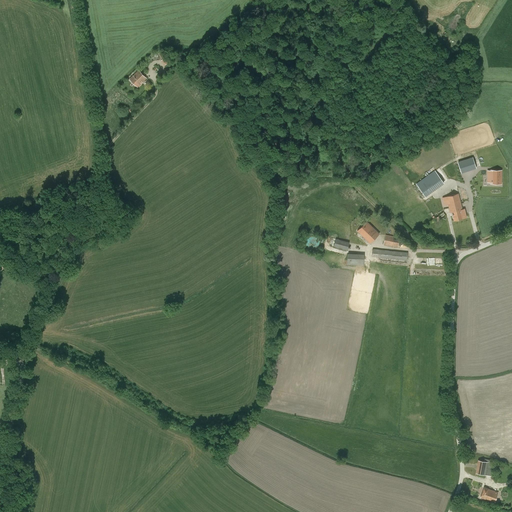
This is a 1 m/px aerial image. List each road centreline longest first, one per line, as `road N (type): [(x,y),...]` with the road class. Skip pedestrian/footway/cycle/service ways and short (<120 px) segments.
road 1 (tertiary): [(0,474),(26,354),(96,182),(98,140),(73,0)]
road 2 (unclassified): [(449,511),(461,474),(451,393),(454,263),(511,235)]
